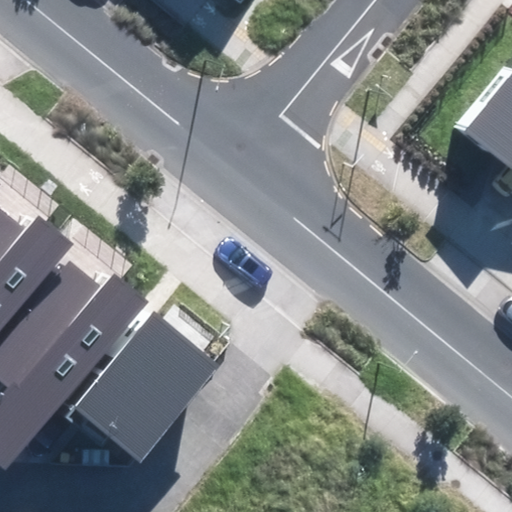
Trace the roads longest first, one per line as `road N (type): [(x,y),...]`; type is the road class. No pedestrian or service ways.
road 1 (residential): [(0,489),(145,489),(337,256)]
road 2 (residential): [(222,162),(23,0)]
road 3 (residential): [(511,398),(337,256)]
road 4 (residential): [(222,162),(359,0)]
road 5 (residential): [(337,256),(222,162)]
